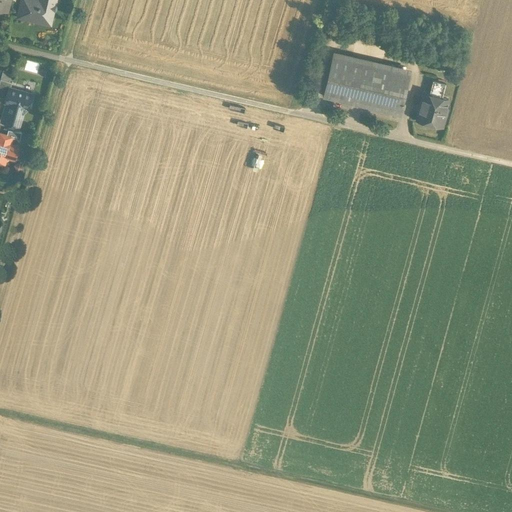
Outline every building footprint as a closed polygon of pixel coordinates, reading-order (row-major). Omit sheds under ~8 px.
[(5,0),(2,11),(8,13),(11,0),(5,0)] [(55,0),(38,0),(39,0),(38,0),(21,0),(18,17),(22,18),(27,15),(36,17),(39,22),(50,24),(53,11),(54,9),(55,6),(54,4),(55,0)] [(410,75),(332,57),(322,96),(401,114),(410,75)] [(11,82),(0,79),(0,97),(5,99),(8,87),(10,88),(11,82)] [(446,83),(433,79),(429,94),(442,98),(446,83)] [(10,88),(8,87),(5,99),(5,102),(6,102),(1,121),(18,126),(22,112),(26,108),(28,108),(32,94),(10,88)] [(429,94),(424,93),(421,104),(420,104),(418,111),(419,111),(416,119),(420,120),(420,121),(421,122),(423,123),(425,122),(425,121),(441,126),(443,118),(445,118),(447,110),(446,110),(448,99),(442,98),(429,94)] [(21,133),(8,129),(6,135),(12,137),(19,140),(21,133)] [(6,135),(0,133),(0,160),(6,157),(14,159),(18,146),(10,144),(12,137),(6,135)]
